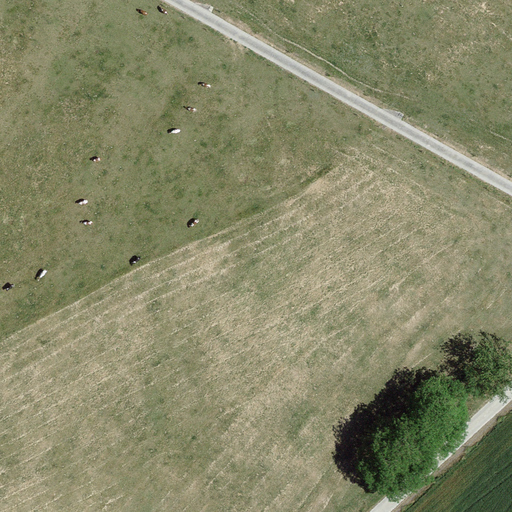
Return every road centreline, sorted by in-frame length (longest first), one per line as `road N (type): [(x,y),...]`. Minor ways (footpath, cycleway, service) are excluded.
road 1 (track): [(511,189),(175,0)]
road 2 (unclassified): [(511,392),(382,511)]
